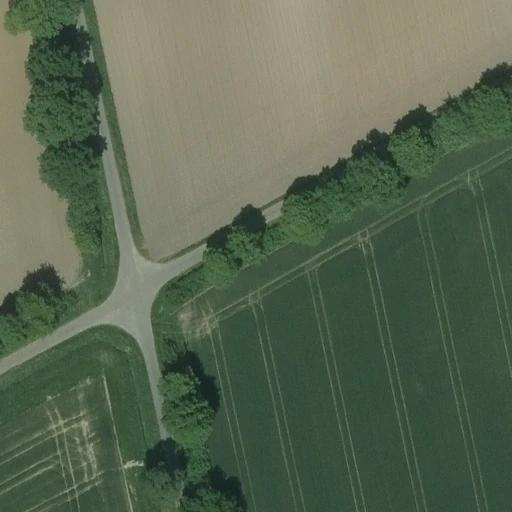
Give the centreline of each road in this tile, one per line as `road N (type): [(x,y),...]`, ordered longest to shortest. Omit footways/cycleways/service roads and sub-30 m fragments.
road 1 (unclassified): [(138,293),(511,80)]
road 2 (unclassified): [(77,0),(138,293)]
road 3 (unclassified): [(138,293),(189,511)]
road 4 (unclassified): [(0,370),(138,293)]
